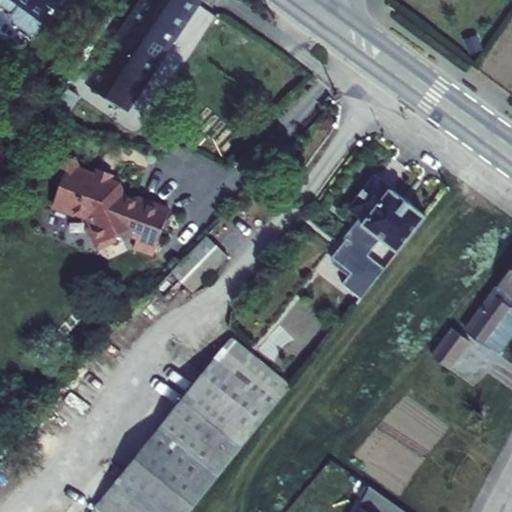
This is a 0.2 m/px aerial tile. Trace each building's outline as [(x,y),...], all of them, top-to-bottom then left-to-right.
[(34,39),(62,0),(0,0),(0,6),(12,15),(12,23),(34,39)] [(127,107),(198,1),(197,0),(146,0),(91,82),(102,89),(127,107)] [(172,243),(184,202),(155,193),(155,195),(140,191),(134,180),(96,168),(90,157),(76,164),(82,177),(74,204),(93,210),(94,207),(109,211),(114,221),(113,226),(119,237),(123,238),(134,232),(132,229),(143,222),(159,227),(156,238),(172,243)] [(34,182),(55,201),(64,193),(43,173),(34,182)] [(398,252),(427,217),(376,176),(349,211),(363,222),(350,239),(347,237),(332,256),(351,271),(342,283),(361,298),(385,268),(368,255),(381,238),(398,252)] [(196,292),(229,258),(218,247),(184,280),(196,292)] [(511,272),(466,333),(471,336),(499,357),(511,339),(511,272)] [(449,370),(471,336),(466,333),(454,326),(432,359),(449,370)] [(263,420),(292,385),(233,338),(204,373),(263,420)] [(190,511),(263,420),(204,373),(111,487),(142,511),(190,511)] [(142,511),(111,487),(94,508),(98,511),(142,511)] [(404,511),(372,488),(358,511),(404,511)]
